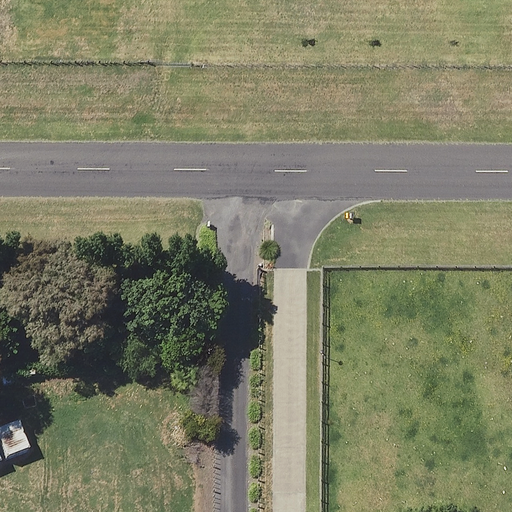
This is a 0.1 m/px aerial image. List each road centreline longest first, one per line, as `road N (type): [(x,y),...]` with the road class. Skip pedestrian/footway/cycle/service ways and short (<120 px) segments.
road 1 (unclassified): [(0,167),(511,171)]
road 2 (unknown): [(205,169),(198,511)]
